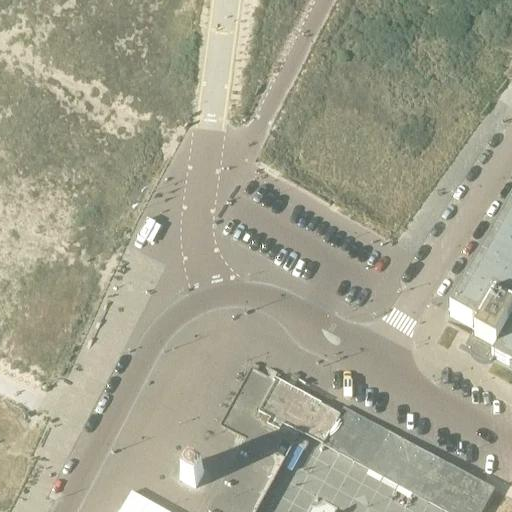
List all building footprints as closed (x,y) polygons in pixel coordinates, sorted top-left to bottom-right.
[(452,315),(451,316),(473,328),(474,326),(481,330),(477,337),(474,336),(474,337),(468,347),(470,348),(493,361),(495,357),(496,358),(511,367),(511,211),(453,315),(452,315)] [(255,414),(258,416),(260,416),(262,412),(290,427),(304,435),(319,407),(277,384),(278,382),(273,379),(272,381),(276,383),(261,410),(258,408),(255,414)] [(466,511),(482,511),(494,491),(343,408),(338,417),(327,436),(339,443),(340,441),(348,445),(347,447),(399,476),(400,474),(408,478),(407,480),(458,508),(459,506),(468,511),(466,511)] [(282,442),(290,427),(262,412),(260,416),(258,416),(206,511),(240,511),(242,510),(244,511),(256,489),(254,488),(258,480),(260,481),(266,470),(264,469),(266,465),(268,467),(280,445),(278,444),(280,441),(282,442)] [(179,481),(182,482),(196,490),(204,473),(188,464),(179,481)]
